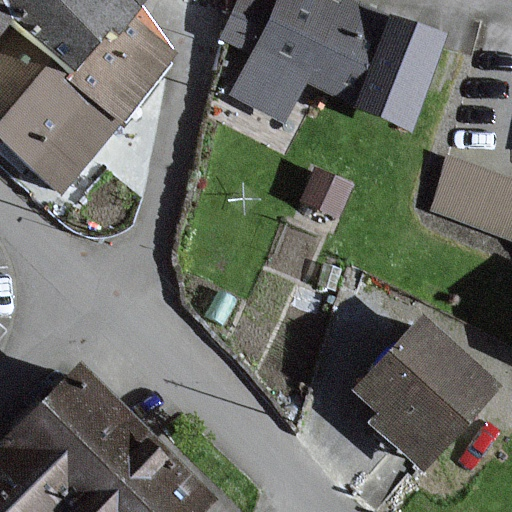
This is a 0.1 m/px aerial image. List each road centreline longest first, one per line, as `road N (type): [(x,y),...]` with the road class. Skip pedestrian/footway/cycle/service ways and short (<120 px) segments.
road 1 (residential): [(89,279),(334,511)]
road 2 (residential): [(0,382),(89,279)]
